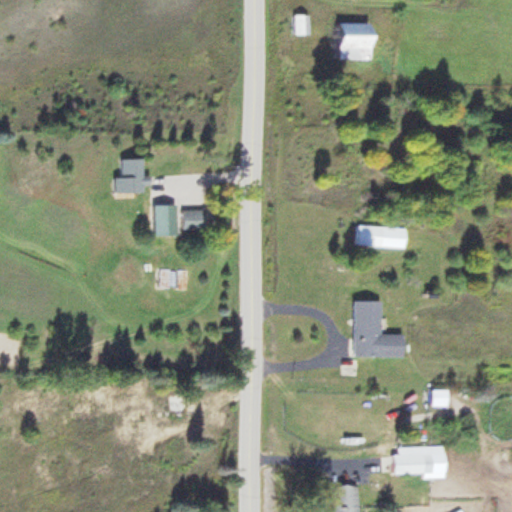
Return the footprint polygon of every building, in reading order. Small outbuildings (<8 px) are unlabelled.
[(282,31),(298,31),(298,10),(282,10),(282,31)] [(320,20),(320,57),(356,57),(356,20),(320,20)] [(106,155),(106,174),(100,174),(100,189),(130,189),(130,181),(136,181),(136,173),(129,173),(129,155),(106,155)] [(194,226),(194,207),(172,207),(172,226),(194,226)] [(394,245),(394,224),(345,222),(344,243),(394,245)] [(165,284),(164,267),(153,268),(154,285),(165,284)] [(342,298),(342,353),(390,353),(390,331),(369,331),(369,298),(342,298)] [(179,463),(178,436),(154,437),(155,464),(179,463)] [(388,443),(388,451),(381,451),(381,470),(412,470),(412,475),(434,475),(433,443),(388,443)] [(347,511),(348,482),(320,482),(320,511),(347,511)]
